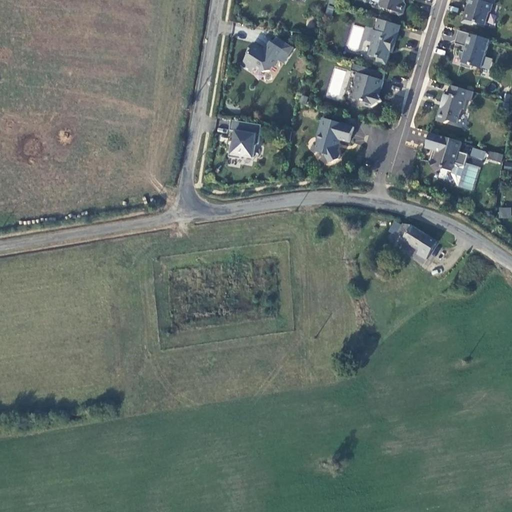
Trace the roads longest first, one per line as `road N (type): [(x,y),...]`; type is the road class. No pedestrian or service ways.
road 1 (unclassified): [(194,208),(298,198),(375,202),(456,228),(511,265)]
road 2 (unclassified): [(218,0),(187,181),(194,208)]
road 3 (unclassified): [(0,247),(194,208)]
road 4 (residential): [(440,0),(382,182)]
